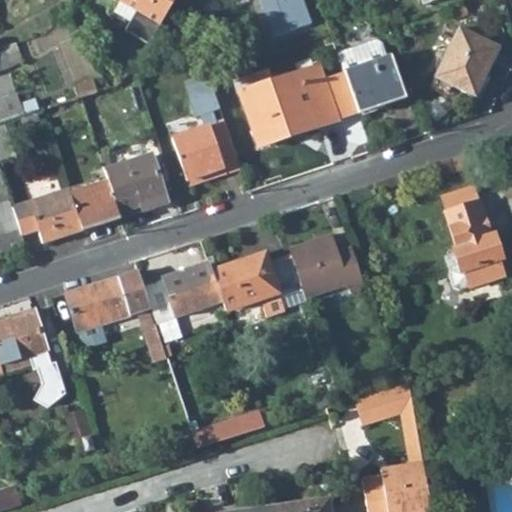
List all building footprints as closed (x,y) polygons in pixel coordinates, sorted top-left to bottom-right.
[(119,0),(119,2),(136,13),(130,23),(124,32),(148,46),(159,26),(160,26),(175,0),(119,0)] [(311,26),(301,0),(258,0),(273,39),(311,26)] [(136,13),(119,2),(113,13),(130,23),(136,13)] [(459,29),(435,78),(475,98),(499,49),(459,29)] [(375,41),(337,55),(344,73),(386,58),(381,43),(375,41)] [(4,47),(11,69),(24,66),(16,44),(4,47)] [(0,48),(0,72),(11,69),(4,47),(0,48)] [(386,58),(344,73),(358,115),(405,99),(391,57),(386,58)] [(318,68),(240,94),(258,148),(337,122),(323,81),(318,68)] [(323,81),(337,122),(358,115),(344,73),(323,81)] [(205,130),(172,141),(186,183),(224,170),(226,175),(240,171),(224,123),(216,126),(213,114),(220,112),(208,77),(186,84),(198,119),(201,118),(205,130)] [(74,85),(77,99),(98,92),(94,79),(74,85)] [(0,100),(0,123),(24,116),(19,102),(17,95),(0,100)] [(19,102),(24,116),(37,112),(33,98),(19,102)] [(20,120),(22,128),(40,121),(37,114),(20,120)] [(5,126),(0,127),(0,162),(15,158),(5,126)] [(110,164),(107,154),(99,156),(102,166),(110,164)] [(153,156),(104,172),(108,184),(118,215),(139,208),(140,211),(168,203),(153,156)] [(453,173),(449,159),(435,164),(439,177),(453,173)] [(186,183),(187,188),(226,175),(224,170),(186,183)] [(0,172),(0,254),(24,246),(22,238),(13,209),(12,208),(0,172)] [(371,185),(375,194),(402,185),(399,176),(371,185)] [(70,196),(83,233),(111,224),(109,218),(118,215),(108,184),(70,196)] [(375,194),(371,185),(348,192),(352,204),(375,196),(375,194)] [(439,196),(445,213),(479,203),(474,185),(439,196)] [(68,191),(13,209),(22,238),(39,233),(42,241),(57,236),(59,241),(83,233),(70,196),(68,191)] [(490,237),(479,203),(445,213),(455,248),(452,249),(453,254),(459,273),(463,272),(468,288),(502,277),(497,261),(501,260),(494,236),(490,237)] [(109,218),(111,224),(120,221),(118,215),(109,218)] [(339,259),(336,252),(331,235),(288,249),(291,259),(305,299),(347,285),(350,294),(365,289),(353,254),(339,259)] [(42,241),(43,246),(59,241),(57,236),(42,241)] [(336,252),(339,259),(353,254),(351,247),(336,252)] [(450,289),(454,292),(468,288),(463,272),(459,273),(453,254),(443,257),(448,271),(447,277),(450,289)] [(242,263),(244,268),(266,260),(264,256),(242,263)] [(266,260),(244,268),(242,263),(211,273),(221,302),(224,311),(260,299),(267,318),(283,312),(283,309),(305,302),(305,299),(291,259),(268,266),(266,260)] [(208,264),(142,286),(154,324),(221,302),(211,273),(208,264)] [(138,272),(64,296),(76,334),(79,342),(87,351),(107,344),(101,326),(138,313),(154,364),(166,360),(155,326),(154,324),(142,286),(138,272)] [(0,375),(3,375),(0,367),(29,358),(31,365),(33,371),(37,370),(42,385),(33,401),(48,408),(66,395),(56,364),(51,365),(34,312),(0,321),(0,375)] [(0,367),(3,375),(31,365),(29,358),(0,367)] [(398,386),(354,399),(362,426),(399,414),(413,410),(408,383),(398,386)] [(409,467),(422,465),(413,410),(399,414),(409,467)] [(82,412),(65,417),(73,441),(89,436),(82,412)] [(258,412),(192,434),(196,449),(264,428),(258,412)] [(388,470),(389,475),(381,477),(362,480),(366,511),(427,511),(430,511),(422,465),(409,467),(388,470)] [(0,511),(21,506),(15,488),(0,493),(0,511)] [(350,511),(349,505),(330,508),(329,500),(273,508),(273,511),(350,511)]
